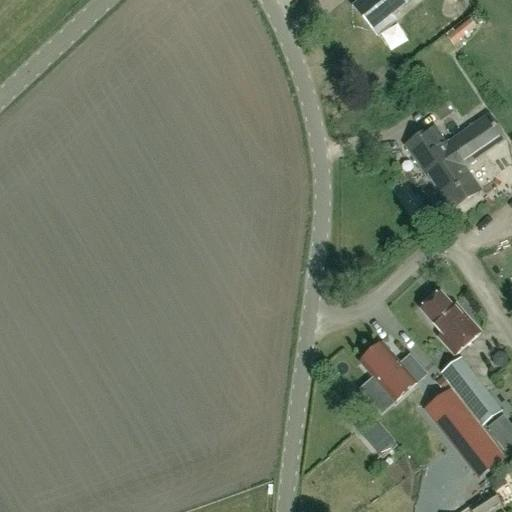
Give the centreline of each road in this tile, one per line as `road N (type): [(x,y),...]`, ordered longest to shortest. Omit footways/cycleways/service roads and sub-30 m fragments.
road 1 (residential): [(311,314),(321,166),(301,70),(267,0)]
road 2 (residential): [(511,336),(450,250),(428,253),(351,313),(311,314)]
road 3 (residential): [(288,511),(311,314)]
road 4 (residential): [(0,97),(104,0)]
